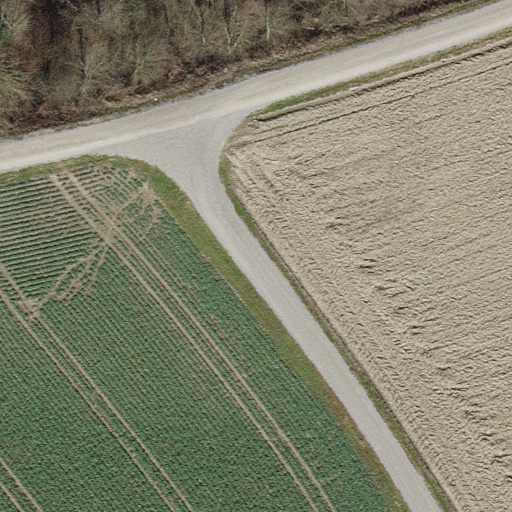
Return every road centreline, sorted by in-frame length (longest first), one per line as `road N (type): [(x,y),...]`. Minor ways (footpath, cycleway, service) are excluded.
road 1 (track): [(0,155),(176,123),(511,13)]
road 2 (track): [(430,511),(223,219),(176,123)]
